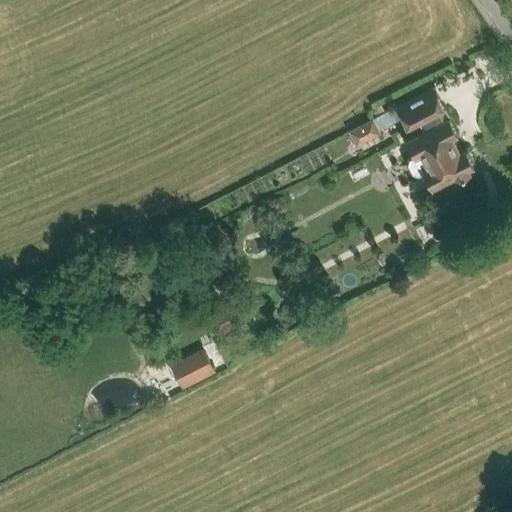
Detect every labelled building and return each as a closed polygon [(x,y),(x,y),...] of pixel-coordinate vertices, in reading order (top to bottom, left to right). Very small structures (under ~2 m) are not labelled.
[(381,113),(349,130),(357,145),(381,132),(380,129),(402,118),(407,127),(420,121),(424,129),(406,138),(415,155),(410,157),(409,162),(413,171),(419,173),(423,170),(431,187),(454,175),(456,179),(471,172),(469,168),(474,165),(473,162),(474,159),(469,151),(466,150),(465,147),(459,150),(452,136),(458,134),(434,86),(396,106),(381,113)] [(183,217),(163,228),(170,241),(191,231),(183,217)] [(420,227),(406,233),(411,246),(425,241),(420,227)] [(240,325),(230,306),(212,315),(222,335),(240,325)] [(206,347),(175,363),(187,388),(219,372),(206,347)]
